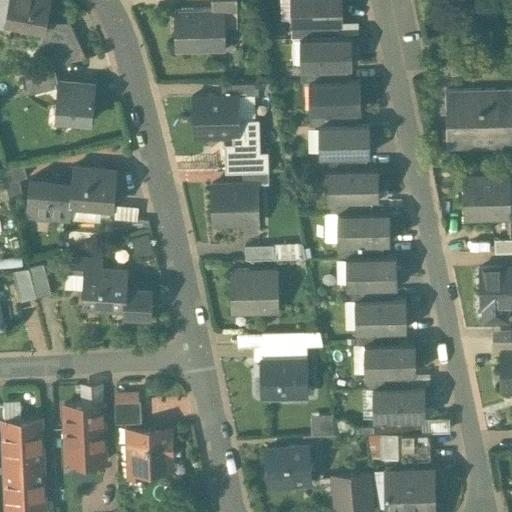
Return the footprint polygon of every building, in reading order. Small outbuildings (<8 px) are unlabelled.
[(8,0),(0,0),(0,27),(4,28),(6,20),(5,20),(8,0)] [(8,0),(5,20),(6,20),(30,25),(30,23),(43,25),(43,27),(44,28),(45,21),(49,0),(8,0)] [(236,0),(212,0),(212,6),(224,6),(225,24),(237,23),(236,0)] [(342,0),(296,0),(297,22),(335,21),(343,21),(342,0)] [(212,6),(174,7),(175,49),(226,48),(225,24),(224,6),(212,6)] [(69,21),(45,21),(44,28),(42,38),(49,64),(86,55),(69,21)] [(297,22),(291,22),(291,37),(336,35),(335,21),(297,22)] [(469,32),(444,37),(452,73),(477,68),(469,32)] [(336,35),(300,36),(300,38),(306,38),(307,64),(300,64),(301,66),(352,65),(352,63),(350,63),(350,37),(351,37),(351,35),(336,35)] [(301,66),(301,80),(345,79),(344,65),(301,66)] [(55,66),(21,75),(25,87),(58,79),(55,66)] [(94,83),(58,79),(56,110),(75,111),(75,117),(91,119),(94,83)] [(345,79),(309,80),(309,82),(315,82),(315,109),(309,109),(310,110),(353,109),(361,109),(361,107),(359,107),(359,80),(360,80),(360,79),(345,79)] [(258,81),(222,82),(222,94),(238,93),(238,94),(258,94),(258,81)] [(511,87),(445,89),(447,145),(511,143),(511,87)] [(222,94),(192,95),(193,135),(238,134),(239,134),(239,118),(238,94),(222,94)] [(353,109),(310,110),(310,124),(354,123),(353,109)] [(260,150),(259,117),(239,118),(239,134),(238,134),(238,142),(225,142),(225,170),(242,170),(268,169),(268,150),(260,150)] [(354,123),(318,124),(318,126),(324,126),(325,152),(319,152),(319,154),(362,153),(370,153),(370,151),(368,151),(368,125),(369,125),(369,123),(354,123)] [(363,167),(362,153),(319,154),(319,168),(363,167)] [(24,162),(2,168),(10,197),(23,194),(19,178),(27,175),(24,162)] [(116,168),(73,164),(72,181),(70,201),(113,205),(116,168)] [(363,167),(327,168),(327,169),(333,169),(334,196),(334,197),(379,196),(379,195),(377,195),(377,168),(378,168),(378,167),(363,167)] [(268,169),(242,170),(242,181),(258,181),(258,182),(269,181),(268,169)] [(213,171),(180,172),(181,181),(213,180),(213,171)] [(509,175),(463,176),(464,216),(510,215),(509,175)] [(52,179),(30,177),(27,213),(48,215),(50,191),(52,179)] [(72,181),(52,179),(50,191),(48,215),(69,217),(70,201),(72,181)] [(242,181),(212,182),(213,221),(240,220),(241,222),(259,221),(258,182),(258,181),(242,181)] [(371,211),(371,197),(334,197),(334,196),(328,196),(328,212),(337,212),(371,211)] [(371,211),(337,212),(337,213),(343,213),(343,240),(343,241),(383,240),(388,240),(387,210),(371,211)] [(136,250),(153,249),(152,234),(135,235),(136,250)] [(511,236),(493,237),(494,250),(511,250),(511,236)] [(383,240),(343,241),(343,240),(337,240),(337,255),(383,254),(383,240)] [(303,242),(274,243),(274,257),(305,256),(303,242)] [(274,257),(274,243),(245,243),(246,258),(274,257)] [(383,254),(345,255),(346,285),(397,284),(396,254),(383,254)] [(113,267),(102,267),(103,259),(70,256),(69,272),(84,273),(82,302),(125,305),(128,268),(126,268),(126,270),(113,269),(113,267)] [(44,262),(28,267),(36,296),(52,292),(44,262)] [(511,265),(479,266),(480,304),(483,304),(483,320),(508,319),(507,303),(511,303),(511,265)] [(28,267),(13,269),(21,300),(36,296),(28,267)] [(277,269),(231,270),(232,310),(278,309),(277,269)] [(391,285),(346,285),(346,299),(354,299),(392,298),(391,285)] [(150,287),(127,286),(125,305),(125,311),(149,313),(150,287)] [(392,298),(354,299),(354,301),(360,300),(361,327),(355,327),(355,329),(406,327),(406,326),(405,326),(404,299),(406,299),(405,298),(392,298)] [(511,339),(510,327),(491,328),(492,339),(511,339)] [(399,328),(355,329),(355,343),(399,342),(399,328)] [(320,330),(290,331),(291,344),(305,344),(323,343),(320,330)] [(290,331),(262,331),(263,345),(266,345),(291,344),(290,331)] [(511,339),(492,339),(492,353),(500,353),(500,351),(511,350),(511,339)] [(399,342),(363,343),(363,345),(369,345),(370,371),(364,371),(364,373),(416,371),(416,370),(414,370),(413,344),(415,344),(415,341),(399,342)] [(291,344),(266,345),(263,345),(254,345),(254,358),(261,358),(261,357),(306,356),(305,344),(291,344)] [(511,350),(500,351),(500,353),(501,387),(511,386),(511,350)] [(306,356),(261,357),(261,358),(262,394),(307,394),(307,356),(306,356)] [(409,371),(364,373),(365,387),(373,387),(410,386),(409,371)] [(410,386),(373,387),(373,389),(379,388),(380,416),(374,416),(374,417),(423,417),(426,417),(426,415),(424,415),(423,388),(425,388),(425,386),(410,386)] [(8,414),(22,413),(20,399),(7,400),(8,414)] [(140,400),(114,401),(115,422),(141,421),(140,400)] [(95,401),(64,403),(65,428),(103,426),(102,401),(95,401)] [(335,432),(335,411),(312,412),(313,432),(335,432)] [(5,419),(3,419),(4,431),(6,466),(42,464),(40,417),(5,419)] [(423,431),(423,417),(374,417),(374,432),(399,431),(423,431)] [(103,426),(65,428),(67,463),(105,461),(103,426)] [(151,431),(150,427),(130,428),(132,460),(142,470),(169,469),(168,452),(171,452),(171,440),(168,440),(167,430),(151,431)] [(423,431),(399,431),(400,458),(430,458),(430,430),(423,431)] [(309,443),(265,447),(268,484),(312,480),(309,443)] [(43,511),(42,464),(6,466),(7,511),(43,511)] [(393,511),(435,511),(434,467),(385,468),(385,511),(393,511)] [(368,471),(348,473),(350,509),(371,507),(368,471)] [(348,473),(333,474),(336,510),(350,509),(348,473)]
